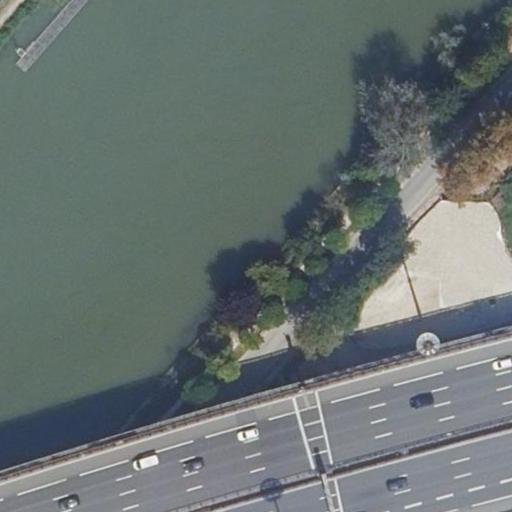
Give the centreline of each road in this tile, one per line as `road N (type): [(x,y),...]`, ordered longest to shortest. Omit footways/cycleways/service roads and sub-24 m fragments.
road 1 (unclassified): [(511,79),(128,511)]
road 2 (motorway): [(511,389),(76,511)]
road 3 (motorway): [(321,511),(511,458)]
